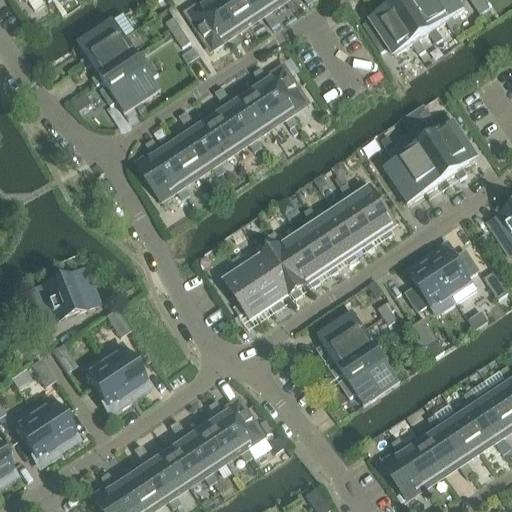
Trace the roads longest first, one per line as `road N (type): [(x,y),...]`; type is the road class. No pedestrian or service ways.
road 1 (residential): [(224,369),(511,181)]
road 2 (residential): [(100,158),(336,0)]
road 3 (residential): [(100,158),(224,369)]
road 4 (residential): [(43,497),(224,369)]
road 5 (residential): [(224,369),(268,385),(366,511)]
road 6 (residential): [(0,41),(100,158)]
